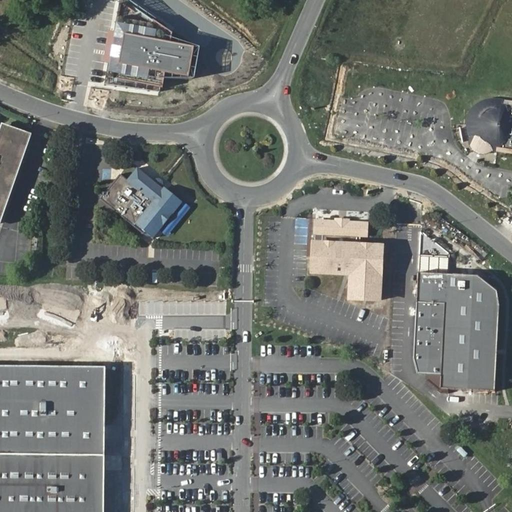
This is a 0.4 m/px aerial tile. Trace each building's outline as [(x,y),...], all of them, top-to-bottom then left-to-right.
[(106,80),(162,90),(165,75),(188,80),(194,50),(170,45),(172,35),(147,18),(137,16),(120,4),(114,34),(111,33),(105,65),(108,65),(106,80)] [(511,102),(495,100),(486,102),(477,107),(473,111),(471,117),(469,130),(472,136),(469,137),(471,143),(474,148),(479,151),(482,152),(487,152),(489,151),(490,148),(511,151),(511,102)] [(17,166),(27,134),(7,127),(2,142),(0,142),(0,217),(12,180),(14,181),(19,166),(17,166)] [(121,174),(101,199),(134,226),(136,224),(154,239),(184,203),(165,187),(164,188),(138,167),(128,180),(121,174)] [(336,223),(316,222),(315,234),(323,235),(322,245),(315,244),(313,274),(364,276),(363,284),(351,284),(351,300),(380,301),(383,248),(361,247),(361,237),(367,237),(368,224),(350,223),(349,224),(346,226),(347,228),(338,227),(339,225),(336,223)] [(477,277),(418,274),(414,359),(418,374),(429,374),(442,375),(441,389),(495,391),(500,306),(498,292),(477,277)] [(97,511),(99,369),(0,367),(0,511),(97,511)] [(442,375),(429,374),(429,381),(441,389),(442,375)]
